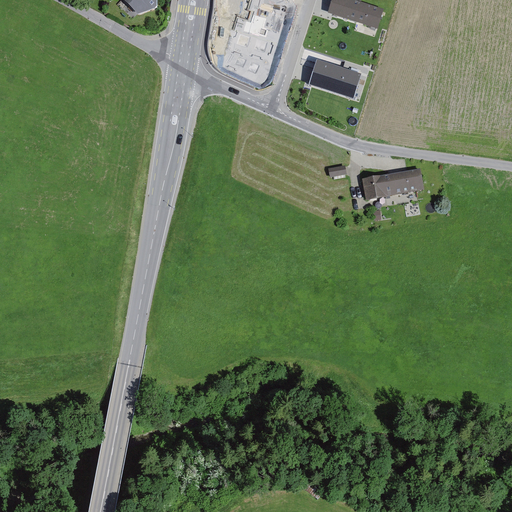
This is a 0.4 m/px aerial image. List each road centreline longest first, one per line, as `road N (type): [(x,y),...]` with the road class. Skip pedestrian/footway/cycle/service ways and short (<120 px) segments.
road 1 (secondary): [(100,511),(163,183)]
road 2 (unclassified): [(274,107),(358,146),(511,166)]
road 3 (unclassified): [(62,0),(177,59)]
road 4 (secondary): [(177,59),(163,183)]
